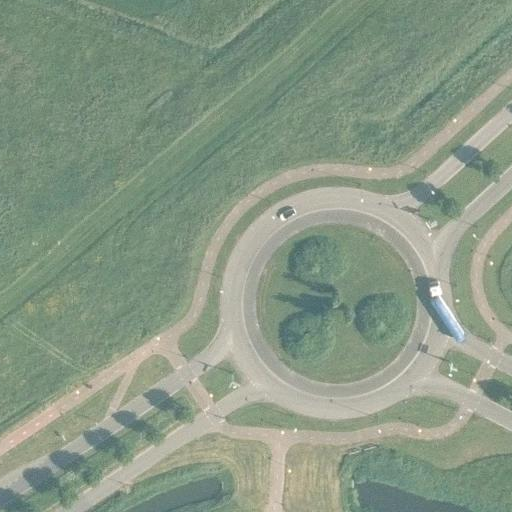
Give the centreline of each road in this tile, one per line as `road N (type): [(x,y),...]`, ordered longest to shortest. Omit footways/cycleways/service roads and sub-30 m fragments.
road 1 (tertiary): [(231,326),(186,374),(0,498)]
road 2 (primary): [(388,211),(335,196),(280,211),(238,257),(231,326)]
road 3 (tertiary): [(65,511),(265,383)]
road 4 (primary): [(265,383),(335,408),(380,398),(412,375)]
road 5 (primary): [(511,110),(388,211)]
